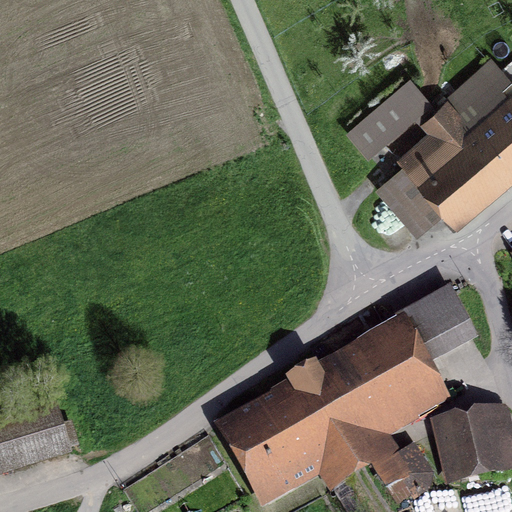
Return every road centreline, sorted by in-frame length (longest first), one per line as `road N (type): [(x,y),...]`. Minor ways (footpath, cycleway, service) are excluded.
road 1 (unclassified): [(363,288),(94,484),(0,511)]
road 2 (tertiary): [(363,288),(240,0)]
road 3 (unclassified): [(470,237),(511,361)]
